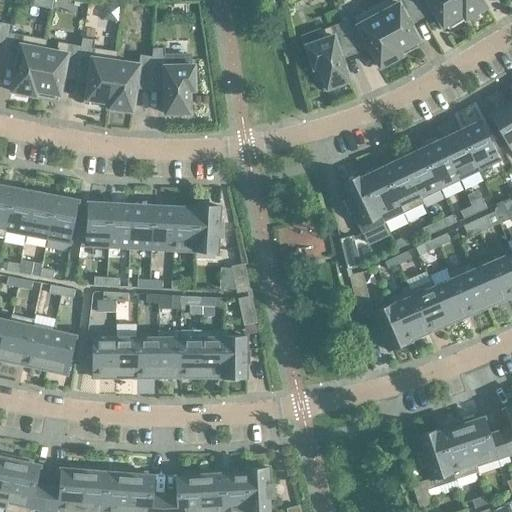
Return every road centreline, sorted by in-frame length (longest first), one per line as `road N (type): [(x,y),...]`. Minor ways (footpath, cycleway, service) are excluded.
road 1 (residential): [(0,126),(126,149),(247,147),(391,104),(511,33)]
road 2 (residential): [(0,396),(116,414),(299,407),(387,389),(511,340)]
